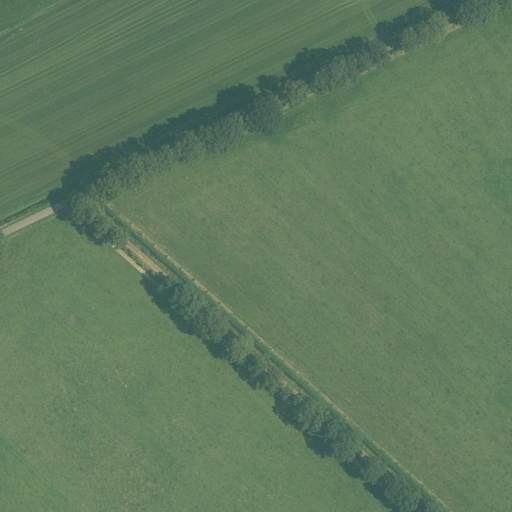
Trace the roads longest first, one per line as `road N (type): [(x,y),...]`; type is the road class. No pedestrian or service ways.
road 1 (unclassified): [(0,236),(488,0)]
road 2 (track): [(75,199),(425,511)]
